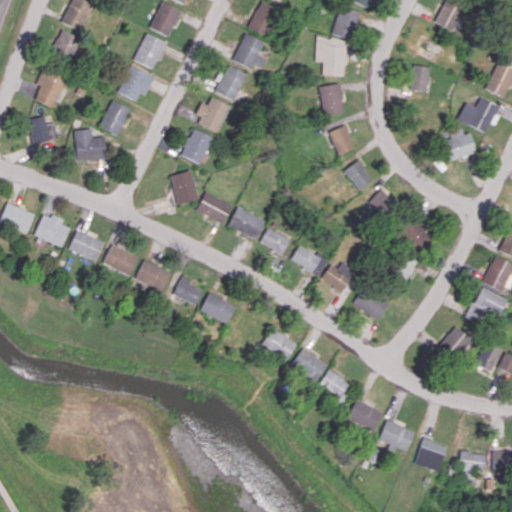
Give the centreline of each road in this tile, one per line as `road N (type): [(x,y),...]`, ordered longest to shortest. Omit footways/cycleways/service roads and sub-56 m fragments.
road 1 (residential): [(0,165),(119,210),(240,270),(443,395),(511,406)]
road 2 (residential): [(410,0),(381,74),(382,117),(401,157),(483,218)]
road 3 (residential): [(511,161),(442,295),(392,365)]
road 4 (residential): [(226,0),(119,210)]
road 5 (residential): [(48,0),(0,117)]
